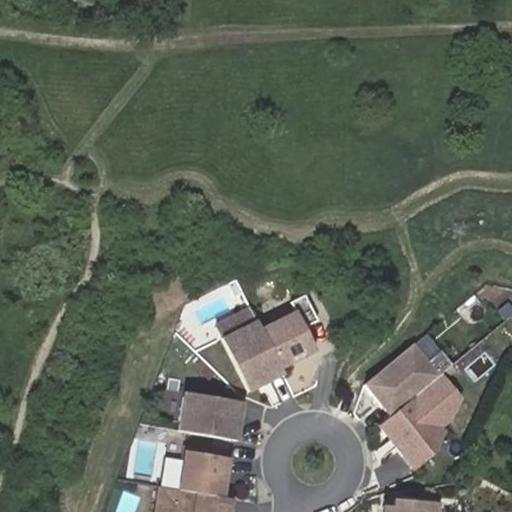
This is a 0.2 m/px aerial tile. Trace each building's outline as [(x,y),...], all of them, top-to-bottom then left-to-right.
[(311,323),(298,297),(283,305),(289,315),(254,332),(273,370),(309,352),(298,330),(311,323)] [(273,370),(254,332),(244,312),(227,321),(233,331),(214,341),(241,395),(277,377),(273,370)] [(360,384),(386,413),(434,370),(445,360),(421,331),(360,384)] [(434,370),(386,413),(375,422),(411,463),(432,446),(422,434),(445,414),(455,392),(434,370)] [(172,433),(231,441),(236,402),(177,395),(172,433)] [(218,498),(224,458),(178,452),(173,492),(218,498)] [(154,490),(151,511),(226,511),(228,499),(154,490)] [(432,511),(433,495),(391,494),(390,501),(380,501),(379,511),(432,511)]
